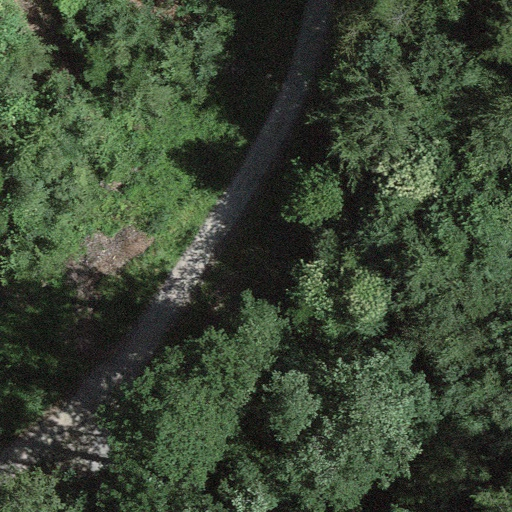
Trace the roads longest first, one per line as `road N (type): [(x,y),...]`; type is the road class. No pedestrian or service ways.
road 1 (track): [(0,464),(107,380),(246,239),(307,0)]
road 2 (track): [(107,380),(105,511)]
